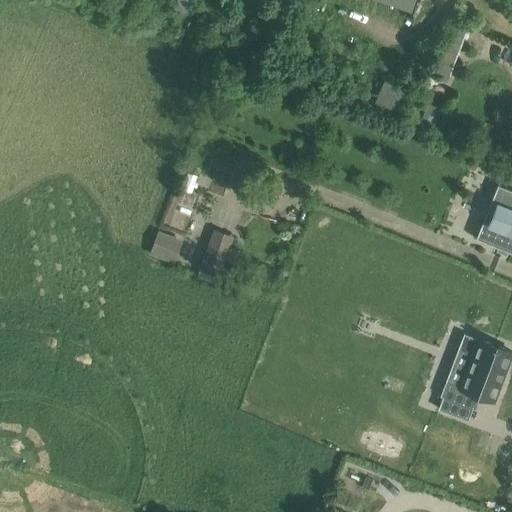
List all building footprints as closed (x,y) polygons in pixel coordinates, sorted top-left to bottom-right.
[(171,0),(169,7),(188,16),(194,0),(171,0)] [(433,72),(449,78),(468,27),(451,21),(433,72)] [(445,82),(435,79),(431,90),(441,93),(445,82)] [(277,102),(282,103),(285,100),(284,95),(280,94),(276,97),(277,102)] [(427,137),(440,106),(426,100),(418,120),(414,119),(410,130),(427,137)] [(483,220),(476,238),(511,252),(511,189),(498,183),(491,201),(498,204),(490,223),(483,220)] [(234,235),(214,228),(199,269),(218,276),(234,235)] [(174,262),(183,240),(159,230),(150,253),(174,262)] [(218,276),(199,269),(198,272),(197,276),(215,283),(217,279),(218,276)] [(494,399),(511,352),(511,349),(465,332),(459,348),(473,353),(461,385),(446,380),(441,395),(476,408),(481,394),(494,399)] [(367,475),(360,486),(367,491),(374,479),(367,475)]
